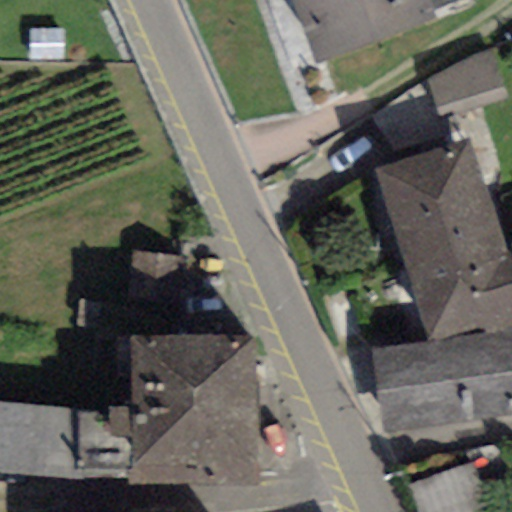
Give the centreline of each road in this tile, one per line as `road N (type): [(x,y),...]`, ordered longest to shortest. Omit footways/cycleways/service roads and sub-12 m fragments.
road 1 (unclassified): [(135,0),(369,511)]
road 2 (unknown): [(219,184),(511,5)]
road 3 (unknown): [(341,450),(511,420)]
